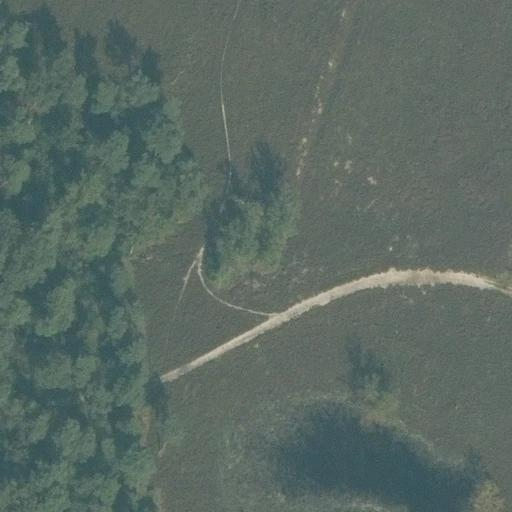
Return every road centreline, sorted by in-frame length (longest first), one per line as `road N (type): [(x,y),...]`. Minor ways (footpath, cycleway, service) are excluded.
road 1 (track): [(511,292),(474,280),(397,276),(338,291),(279,319)]
road 2 (track): [(159,381),(0,415)]
road 3 (track): [(279,319),(159,381)]
